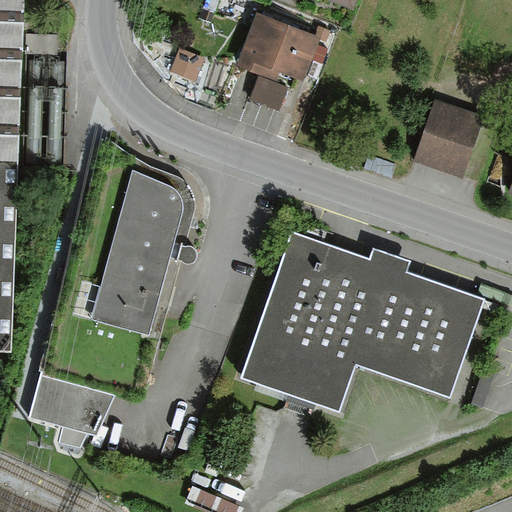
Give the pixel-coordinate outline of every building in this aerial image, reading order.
[(0,0),(0,355),(23,356),(31,0),(0,0)] [(330,0),(352,9),(355,0),(330,0)] [(256,12),(236,63),(275,78),(278,72),(301,81),(318,36),(256,12)] [(175,77),(200,82),(206,57),(180,52),(175,77)] [(428,99),(407,160),(456,177),(477,116),(428,99)] [(168,180),(129,165),(98,280),(79,275),(70,309),(146,329),(179,207),(179,198),(176,190),(172,185),(168,180)] [(511,171),(503,194),(511,197),(511,171)] [(296,237),(242,385),(338,420),(356,368),(455,405),(488,306),(410,279),(414,265),(376,252),(371,265),(296,237)]
